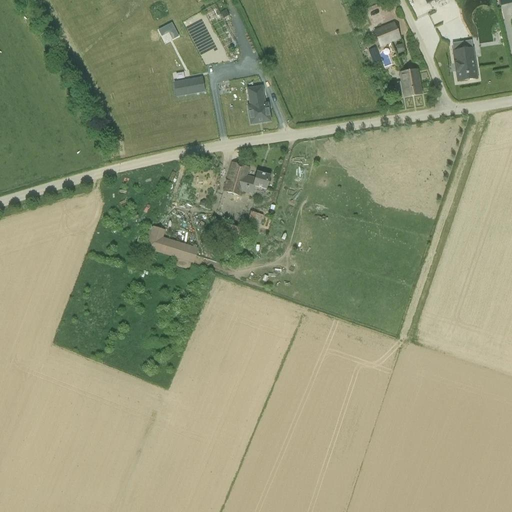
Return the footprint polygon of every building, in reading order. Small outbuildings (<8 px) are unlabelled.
[(186,14),(181,15),(189,37),(194,35),(186,14)] [(379,48),(401,40),(394,22),(372,31),(379,48)] [(460,45),(453,46),(454,52),(453,52),(458,82),(477,79),(473,58),(472,58),(471,49),(461,51),(460,45)] [(373,62),(378,60),(374,48),(368,50),(373,62)] [(421,95),(417,71),(400,74),(401,82),(394,83),(396,94),(403,93),(404,98),(421,95)] [(174,83),(176,97),(204,92),(201,78),(174,83)] [(265,105),(262,87),(247,89),(250,108),(248,108),(251,125),(269,122),(267,105),(265,105)] [(255,178),(247,176),(250,168),(231,163),(222,192),(241,197),(243,192),(253,195),(255,187),(266,190),(270,176),(256,173),(255,178)] [(257,233),(263,215),(251,212),(245,229),(257,233)] [(239,248),(244,231),(214,221),(208,238),(223,243),(225,242),(226,239),(232,241),(231,245),(239,248)] [(193,264),(198,249),(163,238),(165,231),(152,227),(145,249),(193,264)]
